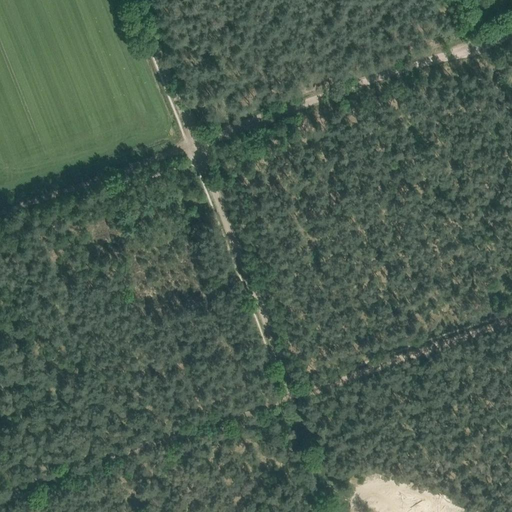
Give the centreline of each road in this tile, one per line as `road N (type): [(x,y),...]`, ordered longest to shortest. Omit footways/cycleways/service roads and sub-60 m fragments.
road 1 (track): [(189,146),(511,27)]
road 2 (track): [(0,496),(290,395)]
road 3 (track): [(290,395),(189,146)]
road 4 (track): [(511,316),(290,395)]
road 5 (track): [(0,211),(189,146)]
road 6 (track): [(189,146),(130,0)]
